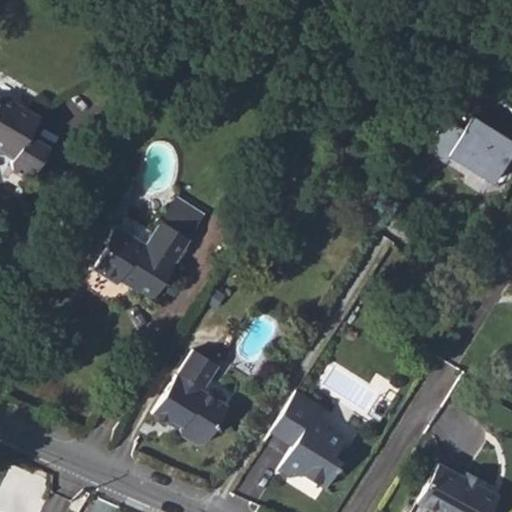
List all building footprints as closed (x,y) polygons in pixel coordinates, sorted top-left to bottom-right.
[(0,144),(10,150),(5,160),(29,171),(45,138),(25,128),(35,110),(0,95),(0,144)] [(511,141),(474,118),(448,160),(494,189),(511,158),(511,141)] [(174,190),(159,215),(187,232),(187,231),(202,207),(174,190)] [(187,232),(159,215),(146,233),(107,210),(96,228),(99,232),(85,251),(101,267),(115,266),(128,276),(125,281),(146,293),(187,232)] [(162,370),(141,404),(166,422),(166,430),(181,439),(189,437),(214,401),(190,383),(209,354),(187,339),(167,370),(162,370)] [(283,433),(276,444),(262,468),(274,474),(292,474),(310,486),(327,459),(318,452),(327,436),(311,428),(309,413),(301,408),(305,399),(284,387),(264,421),(283,433)] [(257,431),(276,444),(283,433),(264,421),(257,431)] [(476,511),(486,495),(469,485),(451,475),(429,463),(408,500),(431,511),(476,511)] [(451,475),(469,485),(473,478),(455,468),(451,475)]
